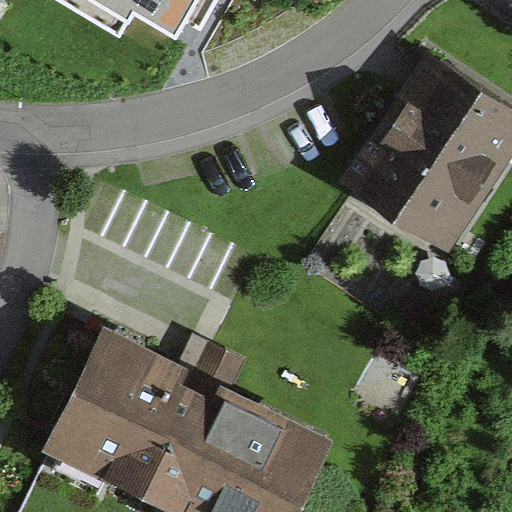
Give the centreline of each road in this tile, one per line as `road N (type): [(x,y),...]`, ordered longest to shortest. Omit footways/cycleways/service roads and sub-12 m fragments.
road 1 (residential): [(30,130),(137,121),(256,85),(345,33),(378,0)]
road 2 (residential): [(30,130),(29,240),(0,336)]
